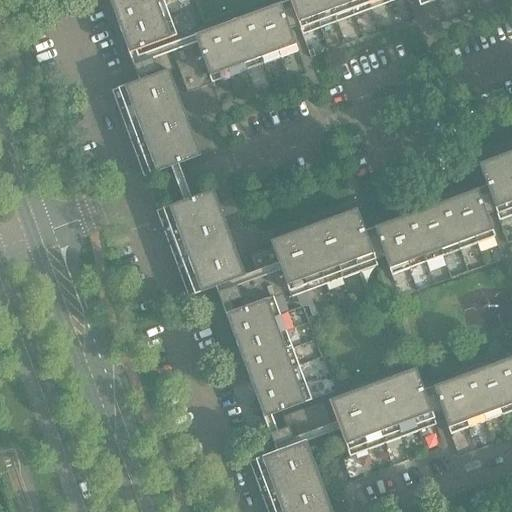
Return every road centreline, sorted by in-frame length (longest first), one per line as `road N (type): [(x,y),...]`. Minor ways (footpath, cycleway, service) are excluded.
road 1 (residential): [(130,197),(511,59)]
road 2 (residential): [(130,197),(245,511)]
road 3 (tertiary): [(0,257),(92,511)]
road 4 (residential): [(62,0),(130,197)]
road 5 (tertiary): [(141,511),(85,357)]
road 6 (tertiary): [(85,357),(91,318),(73,237),(87,218)]
road 7 (tertiary): [(85,357),(34,237)]
road 8 (residential): [(391,511),(511,467)]
